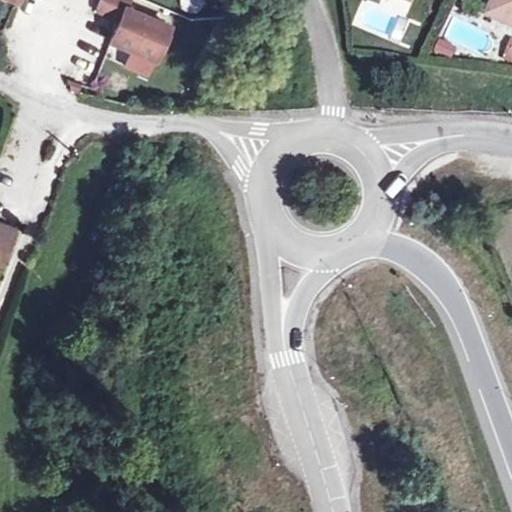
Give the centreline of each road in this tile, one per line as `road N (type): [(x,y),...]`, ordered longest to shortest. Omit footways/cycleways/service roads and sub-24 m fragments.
road 1 (residential): [(0,85),(130,129),(230,133),(277,154)]
road 2 (motorway): [(365,233),(415,257),(446,289),(511,455)]
road 3 (tertiary): [(333,511),(285,353),(286,290),(300,249)]
road 4 (tertiary): [(371,161),(465,135),(511,139)]
road 5 (residential): [(310,0),(332,110),(329,135)]
